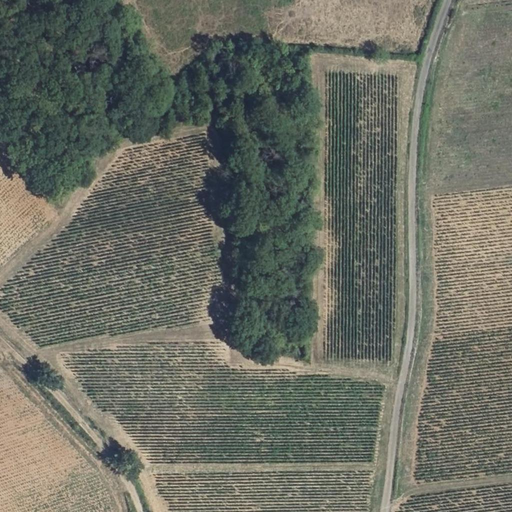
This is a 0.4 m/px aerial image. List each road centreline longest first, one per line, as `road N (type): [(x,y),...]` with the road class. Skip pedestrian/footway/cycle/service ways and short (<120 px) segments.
road 1 (unclassified): [(449,0),(423,79),(409,344),(384,511)]
road 2 (track): [(0,319),(132,455),(156,511)]
road 3 (track): [(0,336),(89,427),(142,511)]
road 4 (track): [(387,493),(511,478)]
